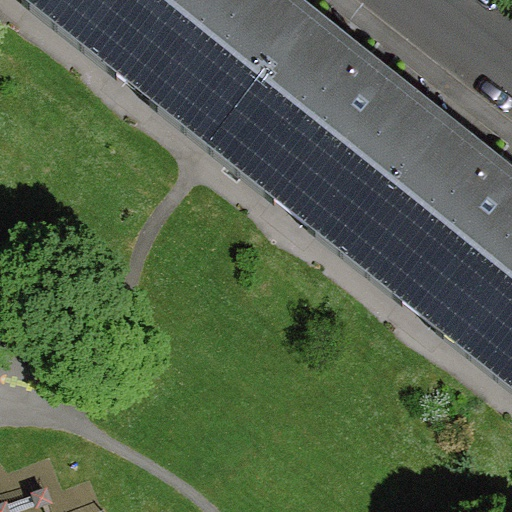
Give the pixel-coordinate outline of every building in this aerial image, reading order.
[(133,0),(51,0),(102,39),(133,0)] [(301,49),(240,0),(133,0),(102,39),(230,141),(301,49)] [(431,150),(301,49),(230,141),(358,245),(431,150)] [(511,314),(511,214),(431,150),(358,245),(486,347),(511,314)] [(511,314),(486,347),(511,367),(511,314)]
